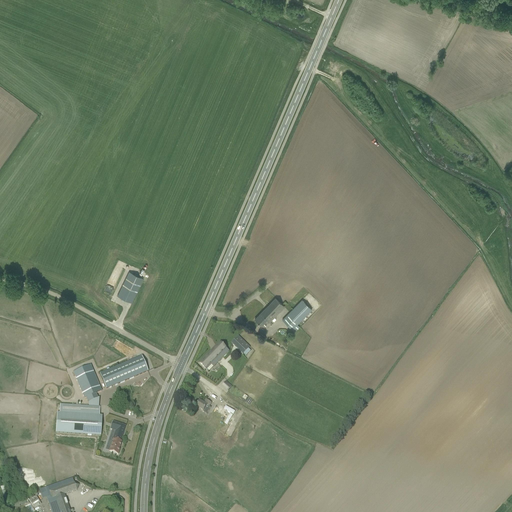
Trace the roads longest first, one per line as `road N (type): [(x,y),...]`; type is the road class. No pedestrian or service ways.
road 1 (secondary): [(180,365),(338,0)]
road 2 (unclassified): [(180,365),(53,294),(0,279)]
road 3 (secondary): [(144,511),(149,456),(180,365)]
